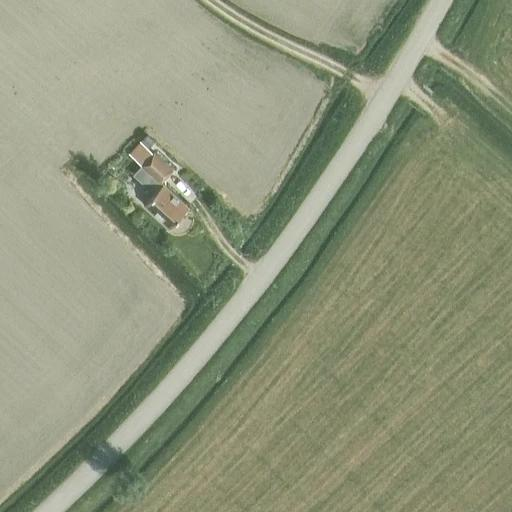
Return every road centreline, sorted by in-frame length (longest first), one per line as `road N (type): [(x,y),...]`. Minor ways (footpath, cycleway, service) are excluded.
road 1 (tertiary): [(48,511),(224,325),(386,97),(443,0)]
road 2 (track): [(208,0),(386,97)]
